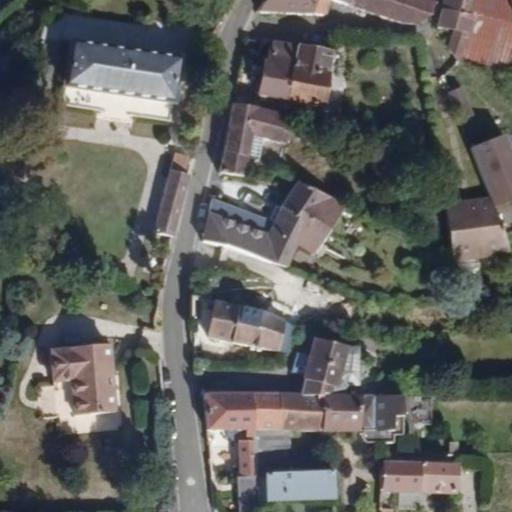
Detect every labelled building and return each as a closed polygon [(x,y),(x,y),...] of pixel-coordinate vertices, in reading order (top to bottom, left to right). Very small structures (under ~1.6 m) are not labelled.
[(264,0),(255,14),(310,16),(314,0),(264,0)] [(321,16),(326,0),(324,0),(314,0),(310,16),(321,16)] [(429,16),(432,1),(430,0),(348,0),(346,7),(402,26),(410,26),(429,16)] [(468,35),(475,0),(440,0),(434,29),(468,35)] [(170,104),(176,60),(68,44),(61,86),(170,104)] [(282,117),(284,103),(295,49),(270,45),(258,93),(234,89),(231,105),(255,111),(258,97),(266,98),(262,112),(282,117)] [(322,109),(328,54),(295,49),(284,103),(322,109)] [(471,118),(479,112),(462,85),(458,88),(471,118)] [(457,124),(471,118),(458,88),(445,94),(457,124)] [(300,148),(302,136),(279,132),(282,117),(262,112),(255,111),(231,105),(218,173),(243,178),(246,159),(250,139),(260,141),(300,148)] [(511,143),(509,137),(476,151),(500,208),(511,203),(511,143)] [(257,161),(260,141),(250,139),(246,159),(257,161)] [(151,232),(172,237),(187,179),(167,173),(151,232)] [(311,257),(341,210),(295,183),(293,187),(271,223),(213,201),(207,217),(201,241),(285,269),(295,247),(311,257)] [(449,261),(509,255),(490,206),(461,211),(460,206),(442,208),(449,261)] [(199,301),(190,298),(189,322),(200,321),(199,301)] [(275,353),(281,322),(239,308),(213,303),(206,338),(275,353)] [(285,355),(290,325),(281,322),(275,353),(285,355)] [(287,432),(320,432),(320,396),(341,396),(343,389),(341,382),(337,381),(344,349),(312,341),(299,396),(278,394),(278,432),(287,432)] [(114,413),(108,346),(69,350),(69,352),(50,353),(53,382),(71,381),(75,417),(114,413)] [(201,391),(205,431),(244,432),(250,394),(238,394),(225,395),(225,390),(201,391)] [(256,477),(290,475),(287,432),(278,432),(278,394),(250,394),(244,432),(250,432),(251,438),(252,444),(256,477)] [(320,432),(357,433),(357,397),(341,396),(320,396),(320,432)] [(413,396),(373,398),(373,433),(402,431),(402,418),(413,416),(413,396)] [(373,433),(373,398),(357,397),(357,433),(373,433)] [(238,511),(259,511),(258,502),(256,477),(252,444),(238,445),(241,478),(235,478),(238,511)] [(440,464),(440,453),(380,455),(379,493),(454,493),(455,465),(440,464)] [(258,502),(331,499),(332,499),(329,473),(290,475),(256,477),(258,502)]
